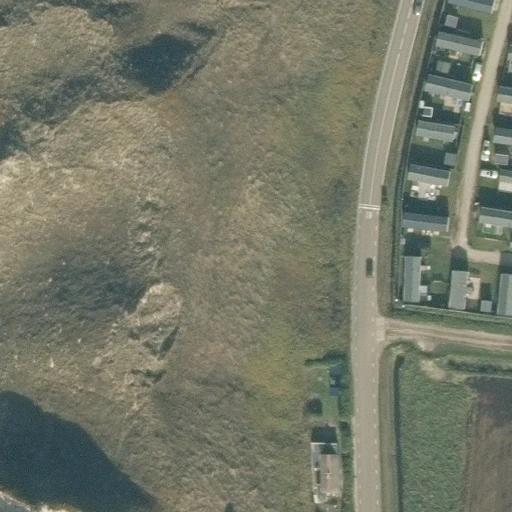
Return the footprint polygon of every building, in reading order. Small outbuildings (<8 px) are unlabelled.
[(448,0),(448,1),(492,13),(495,0),(448,0)] [(436,44),(480,56),(484,42),(440,30),(436,44)] [(425,93),(470,103),(474,87),(429,76),(425,93)] [(492,142),(511,144),(511,127),(494,125),(492,142)] [(407,182),(452,188),(455,171),(410,165),(407,182)] [(479,225),(511,229),(511,212),(481,208),(479,225)] [(405,228),(450,235),(452,218),(408,212),(405,228)] [(408,257),(406,303),(421,303),(423,257),(408,257)] [(454,271),(451,309),(467,310),(470,272),(454,271)] [(337,443),(311,443),(312,468),(322,467),(323,484),(316,484),(317,501),(326,500),(326,491),(338,491),(337,455),(337,447),(337,443)]
